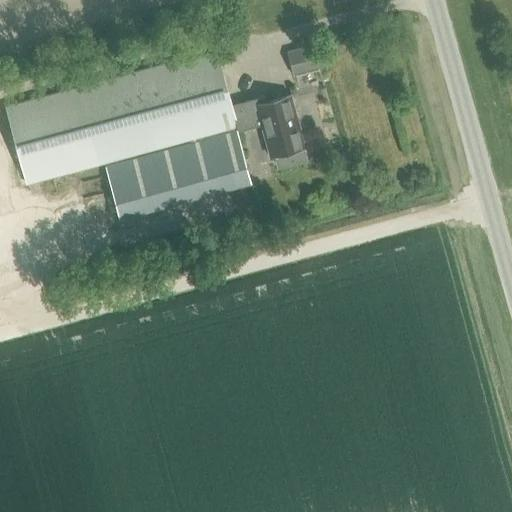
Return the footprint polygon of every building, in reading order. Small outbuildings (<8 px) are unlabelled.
[(293,76),(320,68),(313,45),(286,53),(293,76)] [(236,127),(231,105),(215,50),(5,107),(26,185),(103,163),(236,127)] [(255,99),(231,105),(236,127),(237,131),(261,125),(269,157),(274,155),(278,167),(305,159),(292,113),(295,113),(288,89),(270,94),(272,100),(257,104),(255,99)] [(244,148),(254,144),(249,130),(238,133),(244,148)] [(126,161),(104,167),(118,218),(140,212),(159,206),(217,190),(250,181),(236,132),(236,131),(203,140),(189,144),(159,152),(126,161)] [(84,191),(87,211),(103,209),(101,189),(84,191)]
